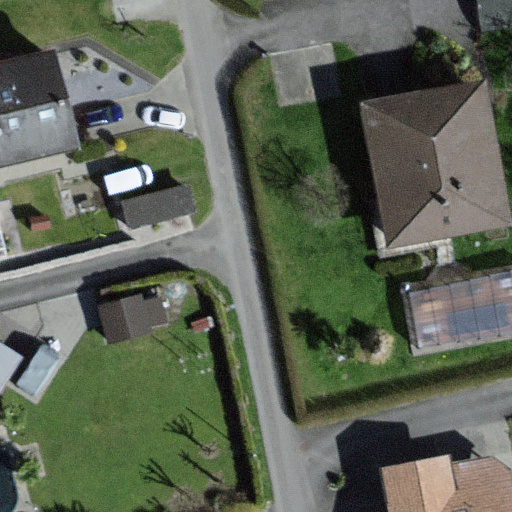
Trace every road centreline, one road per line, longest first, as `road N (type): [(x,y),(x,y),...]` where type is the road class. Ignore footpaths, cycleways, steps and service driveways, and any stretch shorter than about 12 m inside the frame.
road 1 (residential): [(238,241),(288,511)]
road 2 (residential): [(194,0),(238,241)]
road 3 (residential): [(0,297),(238,241)]
